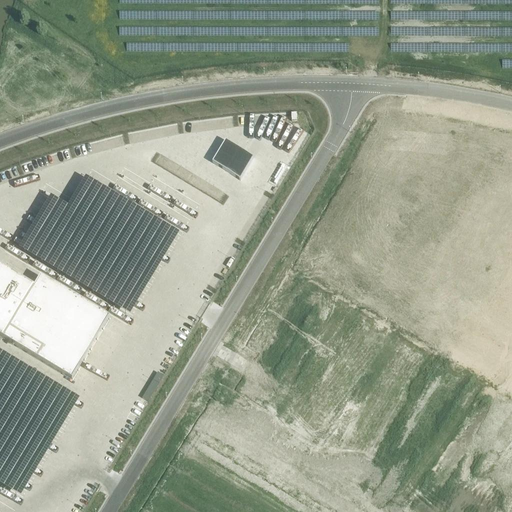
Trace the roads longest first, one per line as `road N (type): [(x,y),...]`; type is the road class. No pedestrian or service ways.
road 1 (unclassified): [(349,84),(341,131),(109,511)]
road 2 (unclassified): [(349,84),(165,95),(0,141)]
road 3 (unclassified): [(511,105),(349,84)]
